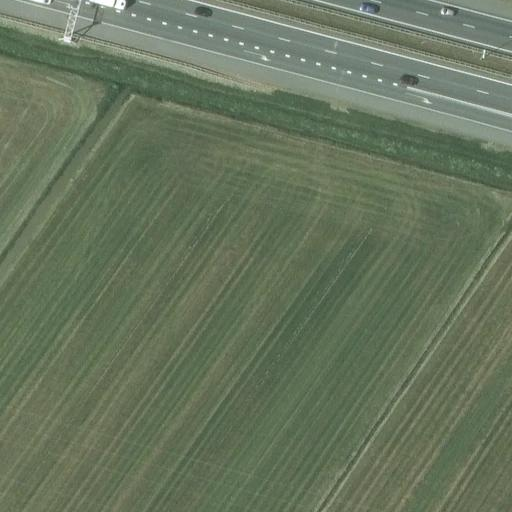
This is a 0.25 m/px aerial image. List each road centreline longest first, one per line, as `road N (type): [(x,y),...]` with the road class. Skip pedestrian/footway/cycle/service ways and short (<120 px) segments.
road 1 (motorway): [(126,0),(408,74)]
road 2 (motorway): [(511,41),(356,0)]
